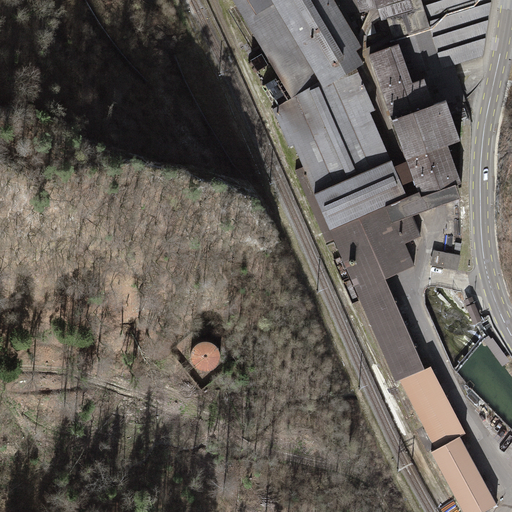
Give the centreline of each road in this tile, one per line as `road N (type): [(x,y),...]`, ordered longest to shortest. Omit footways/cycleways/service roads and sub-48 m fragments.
road 1 (track): [(20,367),(63,370),(198,412),(252,448),(366,480),(388,511)]
road 2 (primary): [(509,0),(482,140),(480,226),(492,292),(511,336)]
